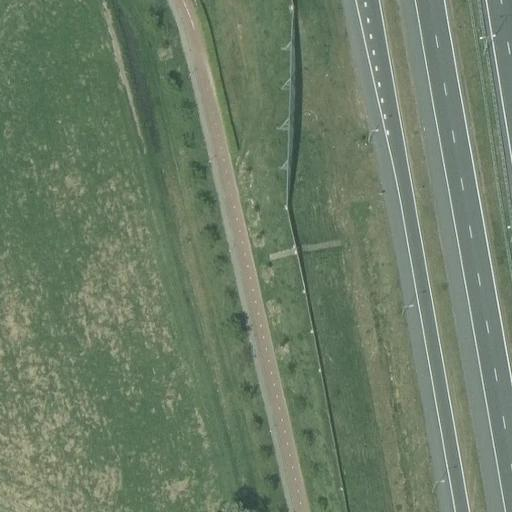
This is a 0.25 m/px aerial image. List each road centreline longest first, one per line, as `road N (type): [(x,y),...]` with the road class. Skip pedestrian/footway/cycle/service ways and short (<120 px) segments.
road 1 (track): [(263,511),(147,27),(130,0)]
road 2 (motorway): [(372,0),(460,511)]
road 3 (motorway): [(428,0),(511,480)]
